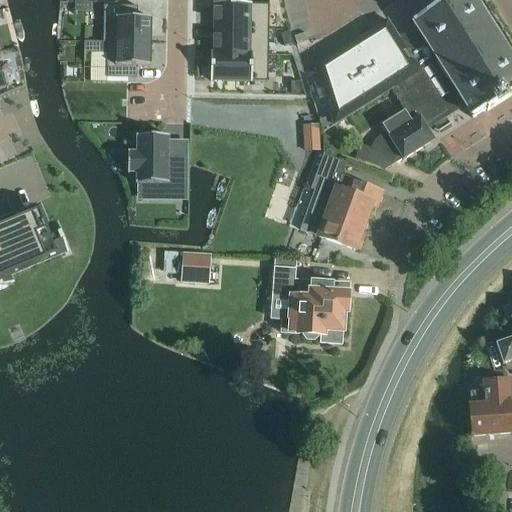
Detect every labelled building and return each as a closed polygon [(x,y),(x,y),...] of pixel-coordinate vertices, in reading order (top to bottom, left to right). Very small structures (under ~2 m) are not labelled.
[(377,27),(349,44),(314,66),(332,122),(334,127),(390,91),(403,112),(411,124),(419,119),(427,132),(435,127),(437,131),(448,123),(446,120),(465,108),(471,117),(485,109),(486,110),(511,93),(511,91),(511,61),(473,0),(448,0),(412,24),(415,28),(420,35),(402,36),(397,37),(387,21),(377,27)] [(75,2),(74,12),(90,12),(90,2),(86,2),(75,2)] [(214,4),(213,30),(268,31),(269,5),(250,5),(250,4),(214,4)] [(102,42),(102,43),(106,43),(106,42),(151,43),(151,19),(137,19),(137,7),(103,7),(102,42)] [(213,54),(213,55),(268,56),(268,31),(213,30),(213,54)] [(288,32),(280,35),(284,47),(292,44),(288,32)] [(85,42),(85,52),(100,52),(100,42),(85,42)] [(106,52),(106,79),(136,79),(136,67),(151,67),(151,43),(106,42),(106,43),(106,52)] [(210,55),(210,82),(251,82),(267,82),(268,56),(213,55),(213,54),(210,54),(210,55)] [(291,82),(290,94),(299,95),(299,82),(291,82)] [(434,142),(427,132),(419,119),(411,124),(403,112),(391,119),(394,127),(385,131),(380,136),(375,142),(370,150),(360,147),(355,160),(365,164),(370,153),(393,162),(398,160),(401,158),(403,162),(434,142)] [(317,126),(303,127),(304,151),(318,150),(317,126)] [(127,154),(127,174),(136,174),(136,185),(137,185),(159,185),(159,197),(183,197),(184,163),(175,163),(175,157),(168,157),(168,141),(168,137),(136,137),(136,154),(127,154)] [(339,178),(344,167),(345,163),(323,154),(322,159),(315,176),(310,190),(317,192),(302,232),(318,238),(352,250),(353,247),(357,249),(362,236),(358,234),(369,205),(374,207),(380,192),(349,181),(349,182),(339,178)] [(0,280),(8,277),(58,256),(47,229),(39,209),(0,224),(0,280)] [(183,254),(182,272),(209,274),(210,258),(210,256),(183,254)] [(340,345),(341,332),(342,312),(345,313),(346,296),(343,296),(344,286),(332,285),(293,282),(294,271),(274,270),(272,298),(271,320),(282,321),(281,334),(289,334),(304,335),(307,340),(312,341),(316,336),(320,337),(319,344),(340,345)] [(511,362),(511,318),(510,319),(511,323),(511,339),(495,345),(502,366),(511,362)] [(484,383),(484,392),(468,393),(472,438),(511,434),(511,403),(509,381),(484,383)]
